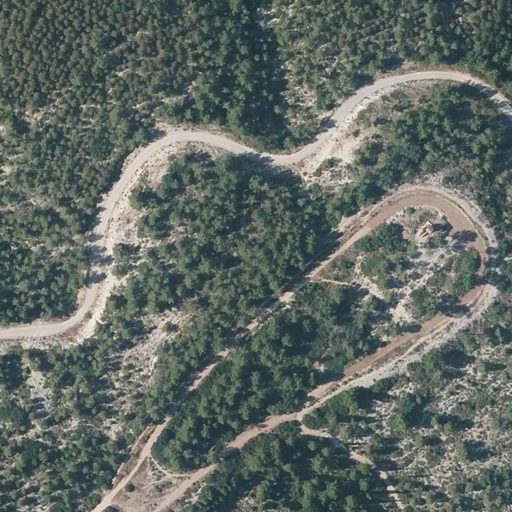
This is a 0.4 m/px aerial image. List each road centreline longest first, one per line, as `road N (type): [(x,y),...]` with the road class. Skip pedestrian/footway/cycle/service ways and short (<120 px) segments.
road 1 (unknown): [(96,511),(231,344),(334,251),(418,198),(440,201),(467,228),(480,258),(468,297),(279,416),(158,511)]
road 2 (track): [(0,335),(71,326),(84,315),(105,212),(119,184),(164,140),(195,136),(287,160),(367,90),(422,73),(460,75),(511,114)]
